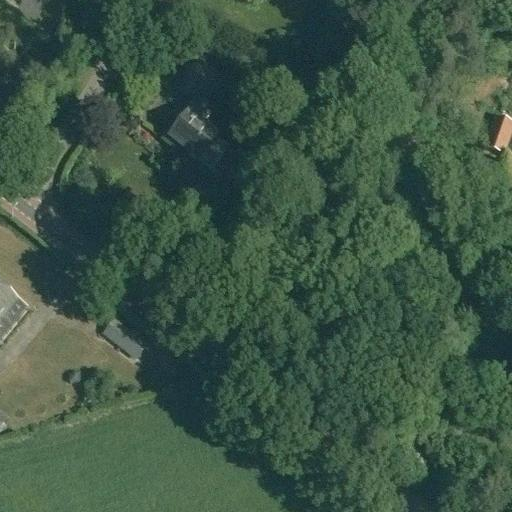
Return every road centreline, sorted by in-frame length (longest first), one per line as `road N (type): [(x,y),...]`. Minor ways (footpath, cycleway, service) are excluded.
road 1 (primary): [(413,511),(23,206)]
road 2 (track): [(511,259),(328,308),(237,339),(219,358)]
road 3 (unclassified): [(23,206),(139,0)]
